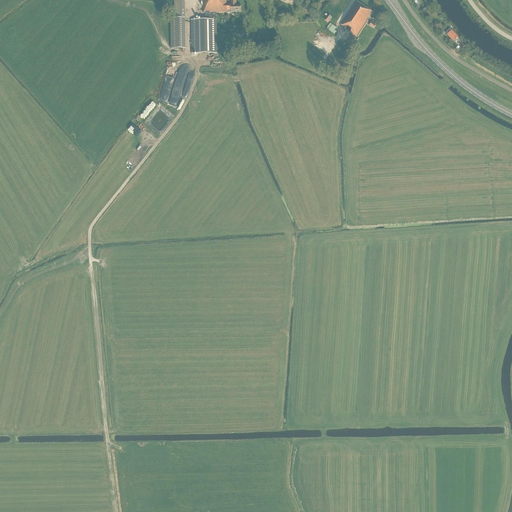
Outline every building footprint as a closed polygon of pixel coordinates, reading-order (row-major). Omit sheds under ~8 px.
[(174,0),(174,18),(185,18),(184,0),(174,0)] [(202,0),(203,13),(205,13),(205,20),(191,20),(192,54),(217,53),(216,13),(227,13),(231,13),(231,12),(241,12),(241,6),(236,6),(236,0),(230,0),(231,4),(226,4),(226,0),(202,0)] [(369,17),(372,12),(356,2),(341,25),(345,28),(345,29),(346,30),(344,32),(348,35),(350,32),(357,37),(368,21),(367,20),(368,16),(369,17)] [(171,50),(186,49),(185,19),(171,19),(171,50)] [(334,35),(336,32),(334,31),(336,28),(330,23),(326,29),(334,35)] [(448,31),(445,33),(447,35),(453,42),(454,41),(456,39),(458,37),(452,31),(451,31),(449,29),(448,31)] [(164,100),(172,102),(176,90),(168,88),(164,100)] [(181,108),(183,102),(175,99),(173,106),(181,108)]
